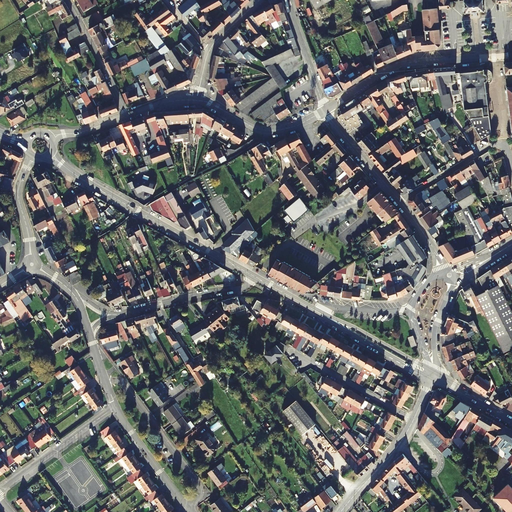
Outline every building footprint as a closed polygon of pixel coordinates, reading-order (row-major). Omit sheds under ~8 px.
[(78,0),(84,11),(93,6),(90,0),(78,0)] [(198,11),(196,13),(196,16),(201,21),(204,22),(206,21),(200,7),(195,0),(187,0),(177,9),(184,17),(194,10),(197,7),(198,11)] [(214,34),(228,21),(223,16),(214,25),(205,12),(221,3),(218,0),(211,0),(200,7),(206,21),(208,25),(209,29),(214,34)] [(232,18),(241,9),(234,1),(229,5),(226,5),(223,1),(223,0),(218,0),(221,3),(227,12),(232,18)] [(241,9),(249,1),(248,0),(233,0),(234,1),(241,9)] [(438,0),(440,9),(451,8),(451,2),(449,3),(448,0),(438,0)] [(482,0),(463,0),(464,1),(463,1),(464,13),(484,11),(482,0)] [(327,10),(332,7),(328,1),(323,4),(327,10)] [(57,6),(57,7),(59,10),(61,9),(64,12),(59,15),(62,19),(71,13),(65,2),(59,5),(57,6)] [(283,26),(284,26),(287,34),(292,33),(282,2),(275,5),(280,19),(280,20),(283,26)] [(57,6),(55,3),(46,8),(48,12),(57,7),(57,6)] [(280,20),(280,19),(276,11),(272,13),(272,12),(273,11),(270,5),(263,8),(266,13),(270,22),(276,20),(277,21),(280,20)] [(48,12),(49,16),(53,13),(59,10),(57,7),(48,12)] [(156,24),(171,12),(167,7),(147,21),(140,11),(135,15),(146,31),(151,27),(156,24)] [(390,13),(392,17),(402,12),(402,7),(396,9),(390,12),(390,13)] [(263,8),(251,14),(255,19),(262,15),(265,24),(266,24),(267,26),(268,27),(271,26),(270,22),(266,13),(263,8)] [(415,37),(417,50),(418,49),(433,47),(433,49),(434,49),(434,48),(437,47),(438,47),(440,45),(440,41),(439,41),(438,28),(437,28),(436,22),(439,21),(438,9),(423,10),(425,31),(426,31),(426,36),(415,37)] [(168,23),(175,17),(171,12),(156,24),(166,36),(171,32),(164,24),(167,22),(168,23)] [(228,21),(232,18),(227,12),(223,16),(228,21)] [(95,21),(89,24),(90,27),(97,24),(93,14),(92,15),(95,21)] [(247,16),(260,31),(263,28),(260,24),(257,20),(256,21),(255,19),(251,14),(247,16)] [(92,15),(86,18),(89,24),(95,21),(92,15)] [(111,26),(115,25),(113,20),(111,16),(106,19),(110,25),(108,26),(109,28),(111,26)] [(252,28),(257,34),(260,31),(247,16),(245,19),(247,22),(252,28)] [(366,24),(365,24),(375,43),(382,40),(373,20),(372,21),(366,24)] [(92,36),(101,31),(100,29),(103,27),(102,25),(103,25),(102,22),(89,29),(92,36)] [(209,29),(208,25),(198,34),(206,43),(214,34),(209,29)] [(239,29),(237,27),(229,36),(233,41),(239,35),(246,43),(249,40),(246,36),(243,32),(239,29)] [(412,53),(417,50),(415,37),(412,37),(410,29),(405,30),(408,43),(412,53)] [(92,36),(100,53),(109,49),(105,38),(107,37),(105,33),(106,32),(105,30),(101,31),(92,36)] [(397,34),(401,46),(408,43),(405,30),(404,30),(404,31),(402,32),(402,33),(397,34)] [(260,31),(257,34),(251,38),(255,43),(256,42),(259,45),(260,44),(262,47),(268,43),(266,40),(267,40),(260,31)] [(68,40),(64,35),(58,38),(61,44),(67,41),(68,40)] [(189,52),(191,50),(192,49),(190,47),(197,42),(191,35),(179,44),(177,43),(176,44),(177,45),(186,55),(189,52)] [(223,41),(239,58),(236,61),(242,63),(246,65),(256,56),(249,50),(245,53),(233,41),(229,36),(223,41)] [(288,39),(292,48),(297,46),(294,37),(288,39)] [(61,44),(66,55),(73,52),(67,41),(61,44)] [(222,53),(227,55),(226,57),(231,59),(236,61),(239,58),(223,41),(218,47),(223,50),(222,53)] [(26,46),(24,43),(13,50),(15,53),(12,55),(15,58),(16,58),(19,62),(30,56),(25,47),(26,46)] [(405,56),(412,53),(408,43),(401,46),(405,56)] [(398,59),(405,56),(401,46),(397,48),(395,44),(393,45),(393,47),(398,59)] [(90,51),(88,45),(78,50),(80,55),(81,56),(90,51)] [(398,59),(393,47),(392,47),(393,49),(389,51),(387,46),(385,47),(391,61),(398,59)] [(163,55),(166,60),(170,58),(167,52),(163,47),(157,51),(146,58),(149,64),(163,55)] [(215,52),(226,57),(227,55),(222,53),(223,50),(218,47),(215,52)] [(384,64),(391,61),(385,47),(383,48),(385,53),(382,54),(381,52),(379,53),(384,64)] [(276,64),(294,56),(295,57),(300,55),(298,50),(293,52),(292,48),(290,49),(283,52),(278,54),(270,58),(262,62),(272,76),(273,77),(277,83),(281,88),(287,84),(272,63),(275,62),(276,64)] [(364,50),(367,56),(372,54),(377,67),(384,64),(379,53),(378,50),(377,49),(376,49),(377,51),(374,52),(372,49),(370,49),(369,48),(365,50),(364,50)] [(72,60),(80,55),(78,50),(77,49),(73,52),(66,55),(69,61),(72,60)] [(171,49),(170,50),(167,52),(170,58),(176,67),(180,64),(171,49)] [(191,62),(186,58),(184,60),(186,62),(185,63),(190,67),(195,69),(197,64),(198,58),(191,50),(189,52),(193,57),(191,62)] [(213,79),(228,77),(228,75),(228,73),(220,73),(220,74),(219,74),(219,73),(216,73),(217,69),(223,69),(223,64),(218,64),(220,56),(215,54),(209,79),(213,79)] [(167,61),(166,60),(163,55),(149,64),(152,70),(158,66),(167,61)] [(103,59),(111,75),(128,67),(127,65),(125,60),(114,66),(109,57),(103,59)] [(128,63),(129,65),(130,66),(139,61),(138,58),(128,63)] [(189,71),(187,75),(192,82),(195,69),(190,67),(185,63),(186,62),(184,60),(182,62),(186,66),(185,67),(189,71)] [(317,69),(323,80),(330,76),(332,80),(329,81),(328,80),(324,82),(325,84),(323,85),(322,85),(323,88),(331,85),(332,85),(337,82),(335,79),(335,78),(325,60),(316,64),(316,65),(318,69),(317,69)] [(139,61),(130,66),(132,70),(142,65),(139,61)] [(373,72),(371,65),(367,67),(364,69),(362,66),(360,67),(357,61),(355,62),(354,63),(363,78),(373,72)] [(511,62),(505,63),(504,64),(503,65),(506,84),(511,83),(511,62)] [(363,78),(354,63),(352,64),(355,71),(351,73),(347,63),(343,64),(348,75),(352,85),(363,78)] [(176,67),(180,74),(185,71),(180,64),(176,67)] [(161,70),(158,66),(152,70),(155,74),(161,70)] [(96,75),(92,77),(96,86),(102,83),(101,81),(104,79),(105,79),(100,68),(94,71),(96,75)] [(442,81),(450,80),(449,75),(448,68),(433,69),(438,89),(439,95),(443,114),(445,113),(452,109),(451,105),(448,92),(446,92),(446,94),(445,94),(442,81)] [(431,80),(434,90),(438,89),(433,69),(426,70),(427,77),(428,80),(431,80)] [(169,84),(161,70),(155,74),(162,87),(166,93),(171,91),(169,84)] [(426,70),(416,72),(418,83),(420,82),(421,87),(426,86),(425,78),(427,77),(426,70)] [(471,122),(489,120),(487,107),(488,107),(486,90),(485,85),(486,84),(485,82),(486,80),(486,74),(484,73),(484,70),(477,70),(477,71),(455,73),(455,74),(459,94),(460,102),(471,122)] [(79,74),(85,85),(88,83),(85,77),(88,75),(85,71),(79,74)] [(182,78),(174,81),(177,88),(192,82),(187,75),(185,71),(180,74),(182,78)] [(416,72),(405,74),(406,79),(410,79),(412,89),(417,88),(416,83),(418,83),(416,72)] [(155,74),(148,78),(156,90),(158,89),(161,88),(162,87),(155,74)] [(352,85),(348,75),(339,81),(343,89),(346,89),(352,85)] [(406,90),(403,81),(402,81),(401,75),(386,80),(396,95),(406,90)] [(214,85),(217,84),(219,90),(224,89),(236,86),(235,83),(233,83),(231,80),(229,81),(228,77),(213,79),(214,85)] [(256,90),(259,96),(277,83),(273,77),(256,90)] [(380,104),(376,96),(371,88),(365,92),(374,106),(385,124),(389,130),(407,119),(404,112),(405,111),(399,102),(396,95),(386,80),(376,86),(380,94),(386,90),(390,98),(391,97),(401,114),(390,120),(380,104)] [(102,83),(96,86),(88,90),(91,95),(102,89),(105,93),(104,94),(106,97),(112,94),(105,81),(102,83)] [(174,81),(169,84),(171,91),(177,88),(174,81)] [(137,82),(133,84),(139,97),(143,95),(137,82)] [(342,91),(337,82),(332,85),(331,85),(323,88),(327,95),(332,97),(342,91)] [(232,89),(227,93),(223,95),(227,101),(241,91),(242,92),(245,89),(243,86),(234,92),(232,89)] [(376,86),(371,88),(376,96),(380,94),(376,86)] [(137,97),(134,89),(122,93),(126,103),(131,101),(131,100),(137,97)] [(245,96),(249,93),(248,92),(245,89),(242,92),(241,91),(227,101),(231,106),(240,100),(238,98),(243,94),(245,96)] [(256,90),(247,96),(236,105),(240,110),(259,96),(256,90)] [(275,112),(279,119),(290,112),(282,97),(280,92),(279,91),(263,103),(271,115),(275,112)] [(357,97),(366,112),(369,116),(374,112),(372,108),(374,106),(365,92),(357,97)] [(399,102),(405,111),(417,105),(415,101),(412,94),(408,95),(412,103),(404,106),(401,101),(399,102)] [(451,103),(452,105),(460,102),(459,94),(452,95),(453,103),(451,103)] [(111,113),(109,106),(103,109),(101,103),(99,104),(95,97),(93,98),(97,107),(102,117),(111,113)] [(0,100),(0,114),(0,115),(1,114),(11,109),(5,98),(0,100)] [(338,116),(348,133),(363,124),(356,113),(362,110),(355,99),(345,105),(348,110),(338,116)] [(119,110),(114,100),(112,100),(114,104),(109,106),(111,113),(119,110)] [(259,114),(263,120),(271,115),(263,103),(250,112),(254,118),(259,114)] [(90,106),(87,107),(92,121),(98,118),(94,109),(92,110),(90,106)] [(23,107),(7,117),(12,126),(25,118),(23,115),(27,113),(23,107)] [(86,123),(92,121),(87,107),(84,108),(80,110),(85,121),(86,123)] [(76,111),(83,122),(85,121),(80,110),(76,111)] [(188,122),(188,117),(188,110),(178,111),(179,122),(181,122),(188,122)] [(195,133),(197,132),(199,132),(199,127),(199,125),(199,124),(201,119),(201,116),(203,110),(188,110),(188,117),(196,117),(195,126),(195,133)] [(217,118),(203,110),(201,116),(201,119),(199,124),(199,125),(211,131),(211,130),(210,130),(212,127),(217,118)] [(83,122),(76,111),(74,111),(80,123),(83,122)] [(168,119),(169,122),(171,125),(171,124),(172,124),(173,123),(179,122),(178,111),(163,112),(165,119),(168,119)] [(150,121),(151,121),(157,119),(155,112),(148,115),(150,121)] [(157,119),(161,129),(163,134),(163,136),(164,138),(167,137),(164,128),(167,127),(165,119),(163,112),(155,112),(157,119)] [(147,127),(145,123),(143,117),(131,121),(134,127),(135,132),(147,127)] [(211,131),(209,135),(211,136),(215,129),(220,132),(220,130),(225,122),(217,118),(212,127),(210,130),(211,130),(211,131)] [(430,121),(428,122),(443,144),(451,139),(437,118),(436,118),(430,121)] [(151,121),(157,136),(163,134),(161,129),(157,119),(151,121)] [(473,126),(481,140),(491,133),(490,125),(489,120),(471,122),(473,126)] [(225,122),(220,130),(232,137),(236,129),(232,126),(225,122)] [(133,156),(139,153),(129,129),(126,123),(119,125),(133,156)] [(186,129),(184,129),(181,129),(179,130),(179,132),(180,137),(183,136),(184,142),(189,141),(189,133),(188,130),(188,129),(186,129)] [(240,131),(236,129),(232,137),(231,139),(239,144),(244,135),(239,132),(240,131)] [(330,142),(332,145),(337,141),(328,131),(319,139),(326,148),(329,146),(327,145),(330,142)] [(174,132),(171,133),(169,133),(170,134),(171,138),(172,142),(176,141),(175,138),(180,137),(179,132),(174,132)] [(371,132),(366,135),(357,143),(366,154),(375,147),(370,142),(375,138),(371,132)] [(300,140),(296,133),(289,136),(284,138),(292,153),(295,159),(300,167),(305,164),(311,160),(300,140)] [(354,140),(357,143),(366,135),(363,133),(354,140)] [(163,134),(157,136),(156,137),(158,143),(165,140),(164,138),(163,136),(163,134)] [(124,143),(122,137),(119,138),(115,140),(112,135),(106,138),(106,139),(111,149),(116,146),(118,145),(122,154),(128,152),(124,143)] [(394,137),(387,143),(390,148),(397,159),(398,158),(401,155),(405,154),(401,148),(394,137)] [(284,138),(274,144),(278,150),(283,158),(287,155),(289,158),(294,169),(284,178),(286,180),(295,172),(300,167),(295,159),(292,153),(284,138)] [(397,159),(408,152),(420,144),(419,144),(417,138),(401,148),(405,154),(401,155),(398,158),(397,159)] [(111,155),(110,155),(114,165),(117,163),(113,154),(111,149),(106,139),(99,142),(99,143),(97,144),(102,155),(102,156),(109,153),(110,152),(111,155)] [(451,139),(443,144),(453,160),(454,159),(445,144),(452,140),(451,139)] [(452,140),(445,144),(454,159),(456,158),(453,152),(450,148),(453,146),(455,144),(454,144),(453,142),(452,140)] [(313,158),(318,164),(326,157),(336,149),(341,156),(346,152),(337,141),(332,145),(330,147),(329,146),(326,148),(322,151),(313,158)] [(467,142),(457,148),(463,158),(473,152),(467,142)] [(260,143),(252,148),(254,152),(255,155),(251,157),(260,172),(264,169),(258,159),(268,153),(270,156),(274,153),(274,152),(271,146),(268,148),(267,147),(260,143)] [(380,154),(387,149),(384,144),(368,156),(378,167),(380,165),(383,163),(385,160),(380,154)] [(381,171),(393,185),(402,178),(395,170),(392,173),(390,171),(401,163),(401,164),(416,155),(424,151),(420,144),(408,152),(397,159),(395,160),(389,164),(389,165),(381,171)] [(455,144),(453,146),(456,150),(453,152),(456,158),(458,161),(463,158),(457,148),(455,144)] [(4,149),(2,158),(6,159),(8,154),(16,160),(11,172),(0,168),(0,174),(15,179),(23,158),(22,155),(10,148),(5,145),(4,149)] [(167,148),(147,156),(144,157),(146,164),(170,156),(167,148)] [(397,159),(390,148),(388,149),(393,157),(387,162),(389,164),(395,160),(397,159)] [(219,154),(217,149),(208,152),(211,162),(222,157),(220,154),(219,154)] [(433,164),(424,151),(416,155),(423,167),(423,166),(425,169),(429,167),(433,164)] [(339,165),(340,166),(335,170),(332,172),(331,174),(335,179),(337,177),(339,175),(340,174),(355,162),(349,156),(345,159),(339,165)] [(381,171),(389,165),(385,160),(383,163),(380,165),(378,167),(381,171)] [(469,163),(472,168),(477,177),(487,196),(491,194),(488,183),(488,181),(487,177),(483,179),(481,177),(480,174),(481,173),(474,160),(469,163)] [(360,168),(355,162),(340,174),(340,177),(344,182),(360,168)] [(459,169),(465,178),(466,177),(471,175),(468,170),(472,168),(469,163),(459,169)] [(300,178),(304,185),(315,198),(325,190),(322,187),(324,186),(318,179),(317,180),(315,177),(312,174),(313,173),(311,170),(308,167),(307,167),(305,164),(300,167),(295,172),(300,178)] [(433,164),(429,167),(434,175),(438,172),(437,170),(433,164)] [(413,173),(415,176),(417,175),(425,169),(423,166),(423,167),(413,173)] [(459,182),(462,180),(467,187),(469,185),(466,181),(465,178),(459,169),(449,175),(450,175),(452,180),(457,177),(459,182)] [(50,178),(47,172),(40,175),(48,192),(48,193),(49,196),(52,195),(53,194),(48,184),(52,182),(50,178)] [(267,184),(272,181),(266,173),(262,176),(267,184)] [(0,186),(11,189),(14,180),(15,179),(0,174),(0,186)] [(48,192),(40,175),(34,178),(38,188),(41,187),(49,202),(53,200),(54,200),(52,195),(49,196),(48,193),(48,192)] [(132,181),(127,184),(131,191),(135,189),(137,192),(139,193),(144,190),(146,190),(145,191),(153,194),(156,184),(147,181),(149,177),(143,175),(142,179),(133,183),(132,181)] [(419,179),(417,175),(415,176),(405,182),(400,186),(404,193),(417,186),(415,181),(419,179)] [(452,180),(450,175),(446,177),(452,188),(452,187),(460,183),(464,189),(467,187),(462,180),(459,182),(457,177),(452,180)] [(405,182),(402,178),(393,185),(396,189),(400,186),(405,182)] [(439,181),(444,189),(448,187),(443,179),(439,181)] [(362,180),(355,186),(351,190),(359,199),(370,189),(362,180)] [(436,183),(440,191),(444,189),(439,181),(436,183)] [(510,187),(509,181),(503,182),(498,183),(498,181),(491,182),(488,183),(491,194),(493,193),(493,191),(496,190),(508,187),(510,187)] [(188,186),(194,196),(201,192),(195,182),(188,186)] [(281,186),(286,192),(291,199),(296,194),(294,192),(289,186),(286,182),(281,186)] [(460,183),(452,187),(456,194),(463,189),(464,189),(460,183)] [(474,194),(477,192),(472,184),(469,185),(474,194)] [(456,194),(454,196),(462,209),(467,206),(473,203),(478,200),(474,194),(469,185),(467,187),(464,189),(463,189),(456,194)] [(342,193),(344,196),(351,190),(349,187),(342,193)] [(34,209),(43,205),(44,204),(36,189),(35,189),(35,188),(32,189),(32,191),(28,193),(30,198),(28,199),(34,209)] [(380,191),(366,202),(377,214),(378,213),(386,222),(394,216),(399,213),(380,191)] [(87,198),(84,192),(78,195),(83,205),(94,200),(92,195),(87,198)] [(152,210),(173,222),(176,220),(180,227),(186,230),(191,227),(172,192),(164,197),(164,196),(149,204),(152,210)] [(335,198),(339,195),(336,192),(330,197),(333,200),(335,198)] [(62,203),(67,214),(83,206),(83,205),(78,195),(77,195),(62,203)] [(408,203),(413,209),(421,203),(419,199),(416,195),(409,199),(408,203)] [(54,200),(53,200),(55,206),(62,203),(59,198),(54,200)] [(308,210),(299,198),(283,211),(287,215),(283,219),(287,225),(292,221),(293,223),(308,210)] [(193,202),(196,206),(189,210),(194,219),(202,215),(204,219),(210,216),(200,199),(193,202)] [(428,206),(425,202),(429,200),(428,199),(427,199),(421,203),(413,209),(416,213),(427,207),(428,206)] [(511,232),(511,202),(504,205),(502,205),(498,208),(500,211),(506,221),(511,232)] [(91,221),(100,216),(94,203),(84,207),(91,221)] [(110,214),(115,209),(111,205),(106,210),(110,214)] [(474,255),(488,247),(477,226),(467,206),(462,209),(455,214),(464,234),(471,249),(472,250),(474,255)] [(437,231),(436,229),(434,225),(442,220),(436,211),(432,214),(427,207),(416,213),(431,236),(437,231)] [(491,223),(497,220),(499,219),(501,224),(506,221),(500,211),(494,214),(493,212),(491,213),(492,215),(491,216),(488,217),(491,223)] [(401,215),(399,213),(394,216),(398,222),(403,218),(401,215)] [(36,232),(48,225),(53,223),(51,217),(34,226),(36,232)] [(493,238),(491,239),(494,244),(500,240),(497,233),(491,223),(488,217),(484,219),(483,219),(489,229),(490,228),(493,233),(491,234),(493,238)] [(224,251),(229,253),(244,240),(254,231),(246,218),(230,233),(232,235),(221,245),(224,247),(224,251)] [(370,233),(379,246),(386,242),(409,227),(403,218),(398,222),(398,223),(400,226),(398,227),(381,237),(376,229),(370,233)] [(478,221),(479,224),(477,226),(488,247),(494,244),(491,239),(481,219),(478,221)] [(442,220),(434,225),(436,229),(444,223),(442,220)] [(504,238),(511,233),(511,232),(506,221),(501,224),(503,226),(504,229),(501,231),(504,238)] [(139,226),(139,225),(132,228),(141,248),(148,245),(142,233),(139,226)] [(60,235),(56,227),(51,229),(55,237),(60,235)] [(198,230),(203,239),(207,236),(202,227),(198,230)] [(409,227),(386,242),(388,245),(391,243),(391,242),(398,237),(399,238),(403,236),(404,239),(413,233),(409,227)] [(136,244),(140,253),(143,252),(141,248),(132,228),(127,231),(133,244),(136,244)] [(0,276),(6,273),(0,262),(0,246),(11,241),(5,230),(0,232),(0,276)] [(416,241),(413,235),(402,242),(410,245),(416,241)] [(435,242),(438,246),(445,243),(442,238),(435,242)] [(244,240),(229,253),(235,257),(240,250),(239,249),(246,242),(244,240)] [(52,246),(49,241),(43,244),(52,262),(63,256),(60,250),(58,251),(59,252),(55,254),(51,246),(52,246)] [(186,266),(186,267),(188,272),(190,277),(188,278),(193,288),(199,284),(184,256),(183,254),(178,244),(174,241),(173,243),(172,246),(181,263),(184,262),(186,266)] [(397,245),(402,255),(419,245),(416,241),(410,245),(402,242),(397,245)] [(454,251),(448,242),(445,243),(438,246),(445,257),(446,259),(449,263),(452,264),(463,260),(474,255),(472,250),(468,251),(467,248),(457,252),(457,251),(456,251),(455,251),(454,251)] [(424,253),(419,245),(402,255),(408,265),(402,271),(409,276),(413,278),(418,281),(426,269),(420,265),(418,262),(421,261),(425,258),(424,253)] [(238,259),(252,267),(259,261),(264,257),(262,256),(260,258),(252,253),(254,250),(248,246),(246,250),(244,249),(238,259)] [(211,278),(197,255),(188,250),(187,249),(194,262),(196,261),(202,270),(199,272),(205,281),(211,278)] [(197,273),(187,255),(184,256),(199,284),(205,281),(199,272),(197,273)] [(197,255),(211,278),(218,274),(213,265),(207,260),(197,255)] [(55,262),(58,268),(73,260),(72,259),(67,261),(66,257),(55,262)] [(268,274),(304,293),(318,282),(310,277),(310,276),(284,262),(283,263),(276,259),(268,274)] [(75,267),(76,266),(73,260),(58,268),(61,274),(68,270),(75,267)] [(354,275),(356,260),(342,268),(342,271),(341,276),(354,275)] [(511,281),(511,275),(504,261),(497,265),(502,274),(502,275),(504,279),(508,277),(511,282),(511,281)] [(162,268),(164,272),(165,271),(167,276),(163,278),(165,281),(166,285),(167,287),(170,292),(177,289),(176,288),(173,281),(170,273),(169,272),(167,267),(164,262),(162,264),(160,264),(162,268)] [(225,270),(214,264),(213,265),(218,274),(225,270)] [(490,270),(504,295),(508,293),(499,277),(502,275),(502,274),(497,265),(490,270)] [(341,276),(342,271),(342,268),(337,271),(336,278),(334,297),(352,299),(352,292),(342,291),(342,288),(339,288),(341,276)] [(475,296),(485,315),(504,354),(511,349),(511,308),(508,301),(504,295),(490,270),(478,278),(485,292),(475,296)] [(137,299),(143,297),(139,287),(137,287),(130,271),(126,273),(128,278),(129,280),(137,299)] [(185,273),(184,271),(183,272),(180,274),(188,290),(193,288),(188,278),(185,273)] [(389,300),(397,298),(395,289),(390,272),(386,274),(388,280),(385,281),(385,284),(383,285),(381,288),(382,290),(380,291),(382,296),(386,298),(388,297),(389,300)] [(80,274),(71,280),(73,285),(83,279),(80,274)] [(145,287),(143,288),(147,296),(154,293),(146,275),(141,277),(144,284),(145,287)] [(366,285),(366,279),(363,279),(362,279),(360,289),(357,288),(358,275),(354,275),(352,292),(352,299),(364,300),(364,299),(366,285)] [(413,289),(419,282),(418,281),(413,278),(409,276),(406,278),(408,280),(404,282),(403,280),(400,276),(398,278),(408,292),(413,289)] [(334,297),(336,278),(332,277),(331,286),(323,285),(321,295),(334,297)] [(408,292),(398,278),(396,279),(400,285),(395,289),(397,298),(403,296),(408,292)] [(14,289),(21,300),(35,291),(33,288),(32,286),(28,280),(21,285),(14,289)] [(125,284),(128,291),(126,292),(130,302),(137,299),(129,280),(126,282),(126,283),(125,284)] [(42,291),(36,283),(32,286),(33,288),(35,291),(38,294),(42,291)] [(96,295),(93,289),(90,291),(94,297),(99,300),(106,297),(111,307),(118,303),(117,300),(113,292),(110,284),(109,283),(104,286),(106,291),(96,295)] [(117,292),(113,283),(110,284),(113,292),(117,300),(118,303),(125,300),(121,290),(117,292)] [(480,312),(482,316),(485,315),(475,296),(469,284),(459,291),(463,300),(470,296),(478,312),(480,312)] [(164,298),(172,296),(170,292),(167,287),(161,291),(163,296),(164,298)] [(21,300),(14,289),(6,295),(9,300),(12,297),(18,305),(19,305),(23,310),(27,307),(21,300)] [(240,305),(237,297),(216,302),(221,308),(223,310),(229,309),(231,314),(245,309),(247,312),(246,313),(250,318),(253,316),(244,304),(240,305)] [(44,304),(51,313),(61,307),(55,298),(47,304),(46,302),(44,304)] [(261,303),(257,300),(252,309),(256,311),(261,303)] [(268,315),(272,307),(265,303),(264,304),(261,303),(256,311),(260,313),(261,311),(268,315)] [(57,322),(66,315),(61,307),(51,313),(57,322)] [(272,307),(268,315),(278,321),(282,314),(279,313),(279,311),(272,307)] [(213,330),(214,332),(220,326),(223,329),(228,326),(225,322),(230,319),(223,310),(221,308),(209,318),(208,317),(204,320),(207,323),(213,330)] [(8,310),(4,312),(9,318),(9,319),(13,317),(8,310)] [(154,318),(156,318),(155,312),(146,315),(149,326),(150,325),(156,337),(157,338),(159,337),(153,325),(156,324),(154,318)] [(289,328),(293,319),(286,315),(285,316),(282,314),(278,321),(278,322),(289,328)] [(153,339),(156,337),(150,325),(149,326),(146,315),(133,319),(134,325),(135,324),(138,323),(140,322),(141,322),(142,327),(145,327),(150,335),(151,335),(153,339)] [(183,323),(178,315),(169,320),(174,328),(183,323)] [(453,322),(454,318),(449,315),(440,335),(453,332),(454,332),(456,328),(461,330),(463,325),(453,322)] [(133,332),(136,338),(140,336),(135,324),(134,325),(133,319),(126,320),(128,327),(131,333),(133,332)] [(293,319),(289,328),(296,332),(301,323),(293,319)] [(116,323),(121,334),(122,333),(125,332),(124,329),(121,322),(116,323)] [(204,325),(202,324),(189,333),(194,342),(196,346),(213,335),(212,334),(215,332),(214,332),(213,330),(207,323),(204,325)] [(293,347),(296,349),(308,327),(301,323),(296,332),(300,334),(299,336),(296,342),(293,347)] [(73,325),(63,331),(66,335),(75,329),(73,325)] [(300,351),(307,338),(311,340),(316,332),(308,327),(296,349),(300,351)] [(76,329),(63,338),(62,337),(53,344),(58,352),(62,350),(59,346),(69,339),(71,341),(80,335),(76,329)] [(170,333),(167,329),(164,331),(176,352),(178,351),(185,364),(187,366),(191,363),(190,361),(182,348),(181,348),(171,332),(170,333)] [(116,330),(100,335),(102,340),(100,340),(101,344),(119,339),(116,330)] [(308,355),(311,357),(323,336),(316,332),(311,340),(309,343),(313,346),(308,355)] [(440,335),(442,347),(454,343),(453,338),(454,338),(453,332),(440,335)] [(328,346),(333,337),(325,333),(323,336),(311,357),(315,359),(321,348),(325,350),(328,346)] [(335,350),(340,341),(333,337),(328,346),(335,350)] [(340,341),(335,350),(342,354),(347,345),(340,341)] [(288,346),(281,342),(278,346),(284,353),(288,346)] [(455,347),(454,343),(442,347),(445,357),(451,354),(451,356),(458,353),(462,352),(459,345),(455,347)] [(278,346),(277,345),(273,347),(268,351),(268,352),(265,355),(272,364),(274,364),(281,358),(280,357),(284,353),(278,346)] [(347,363),(355,350),(347,345),(342,354),(340,359),(347,363)] [(355,350),(347,363),(355,367),(362,354),(355,350)] [(460,356),(458,353),(451,356),(451,354),(445,357),(447,362),(450,360),(460,356)] [(470,356),(469,355),(468,353),(460,356),(450,360),(454,370),(461,366),(459,362),(465,360),(464,358),(470,356)] [(362,371),(370,358),(362,354),(355,367),(362,371)] [(65,359),(70,366),(76,361),(72,355),(65,359)] [(138,374),(131,361),(134,360),(131,356),(121,362),(123,365),(121,366),(125,373),(127,372),(130,378),(138,374)] [(372,371),(377,362),(370,358),(362,371),(369,376),(372,371)] [(382,377),(387,369),(384,367),(384,366),(377,362),(372,371),(382,377)] [(191,363),(187,366),(192,374),(203,368),(199,363),(194,366),(192,363),(191,363)] [(77,366),(75,367),(73,364),(69,367),(65,370),(67,373),(69,372),(75,380),(83,374),(77,366)] [(212,372),(208,364),(203,368),(207,375),(212,372)] [(469,364),(457,371),(463,380),(466,378),(474,373),(469,364)] [(382,378),(385,380),(390,371),(387,369),(382,377),(382,378)] [(303,372),(301,374),(307,381),(309,380),(303,372)] [(85,384),(88,381),(83,374),(75,380),(80,387),(76,390),(79,394),(88,388),(85,384)] [(322,376),(317,384),(329,391),(335,381),(327,377),(326,378),(322,376)] [(484,395),(490,388),(483,382),(483,381),(477,377),(470,386),(475,389),(476,388),(484,395)] [(335,381),(329,391),(341,397),(345,390),(342,388),(343,386),(335,381)] [(5,393),(16,385),(13,382),(3,388),(3,389),(5,393)] [(369,389),(374,392),(378,385),(373,382),(369,389)] [(413,386),(405,382),(401,389),(409,393),(413,386)] [(198,383),(189,388),(192,394),(201,389),(198,383)] [(157,385),(148,391),(158,406),(168,399),(157,385)] [(88,388),(79,394),(80,396),(79,397),(85,404),(88,402),(96,396),(91,388),(89,390),(88,388)] [(409,393),(401,389),(397,396),(405,400),(409,393)] [(345,390),(341,397),(352,403),(358,394),(350,390),(349,391),(345,390)] [(497,395),(494,391),(488,399),(493,402),(494,400),(501,404),(508,402),(509,404),(511,403),(511,399),(509,394),(506,395),(504,392),(497,395)] [(358,394),(352,403),(364,410),(365,408),(368,402),(365,400),(366,399),(358,394)] [(429,401),(425,412),(435,423),(439,414),(430,411),(433,404),(440,408),(445,398),(441,396),(439,398),(435,395),(431,402),(429,401)] [(99,404),(101,403),(96,396),(88,402),(93,408),(91,410),(93,414),(101,407),(99,404)] [(405,400),(397,396),(393,403),(401,407),(405,400)] [(283,411),(303,435),(316,424),(297,400),(283,411)] [(453,410),(465,417),(471,408),(459,401),(453,410)] [(181,417),(173,405),(163,412),(172,424),(181,417)] [(461,448),(465,443),(459,437),(470,421),(476,425),(477,424),(483,414),(471,408),(465,417),(451,438),(453,440),(461,448)] [(213,411),(205,415),(207,419),(216,414),(213,411)] [(384,419),(392,423),(396,416),(389,412),(387,414),(383,412),(380,416),(384,419)] [(440,437),(447,444),(448,443),(450,445),(451,443),(451,442),(453,440),(451,438),(438,425),(435,423),(425,412),(417,428),(420,431),(423,434),(430,427),(438,435),(437,436),(439,438),(440,437)] [(477,424),(488,430),(494,421),(483,414),(477,424)] [(38,433),(45,441),(52,437),(50,434),(54,432),(51,428),(46,420),(44,418),(43,416),(39,420),(42,423),(35,428),(38,433)] [(384,419),(380,416),(376,424),(376,423),(374,426),(386,433),(387,430),(388,430),(392,423),(384,419)] [(181,417),(172,424),(181,436),(190,430),(181,417)] [(501,431),(504,426),(501,425),(494,421),(488,430),(487,432),(491,434),(495,428),(501,431)] [(108,425),(100,431),(102,434),(106,432),(111,428),(108,425)] [(386,433),(374,426),(368,437),(381,444),(385,437),(384,436),(386,433)] [(491,444),(495,448),(498,445),(503,439),(507,441),(506,443),(507,444),(502,449),(508,454),(505,457),(509,460),(511,456),(511,454),(509,452),(511,449),(511,430),(504,426),(501,431),(497,438),(494,440),(491,444)] [(29,433),(32,438),(28,440),(33,447),(37,444),(39,446),(45,441),(38,433),(35,428),(29,433)] [(102,434),(104,438),(106,437),(112,444),(120,438),(115,430),(113,432),(111,428),(106,432),(102,434)] [(494,440),(497,438),(491,434),(487,432),(485,435),(494,440)] [(216,449),(205,433),(196,440),(204,450),(202,452),(202,453),(202,454),(203,455),(204,456),(205,456),(206,456),(207,455),(216,449)] [(112,444),(106,437),(104,438),(104,439),(103,440),(104,441),(105,440),(109,446),(112,444)] [(359,437),(355,440),(356,441),(362,447),(366,444),(359,437)] [(381,444),(368,437),(366,442),(370,444),(369,447),(377,451),(381,444)] [(120,454),(126,449),(124,447),(126,446),(120,438),(112,444),(118,452),(116,453),(118,455),(120,454)] [(431,441),(438,449),(441,447),(433,439),(431,441)] [(503,439),(498,445),(500,447),(505,442),(505,443),(506,443),(507,441),(503,439)] [(33,447),(28,440),(24,443),(17,448),(23,457),(30,452),(29,450),(33,447)] [(337,440),(332,444),(337,449),(342,445),(337,440)] [(7,448),(11,453),(7,456),(12,463),(16,460),(17,461),(23,457),(17,448),(15,445),(14,444),(7,448)] [(348,454),(343,447),(338,451),(345,459),(360,477),(374,464),(370,459),(373,457),(369,452),(364,456),(358,462),(356,463),(348,454)] [(448,447),(445,450),(444,451),(442,449),(440,451),(447,458),(448,458),(453,453),(448,447)] [(115,461),(118,460),(122,457),(127,465),(136,458),(130,451),(128,452),(126,449),(120,454),(118,455),(113,458),(115,461)] [(350,452),(348,454),(356,463),(358,462),(350,452)] [(408,466),(411,469),(414,467),(402,454),(394,461),(402,471),(408,466)] [(3,459),(1,455),(0,456),(0,469),(3,472),(10,467),(8,466),(12,463),(7,456),(3,459)] [(122,457),(118,460),(124,467),(127,465),(122,457)] [(136,458),(127,465),(133,472),(128,476),(130,479),(142,471),(139,468),(141,466),(136,458)] [(398,476),(410,491),(416,487),(402,471),(394,461),(384,472),(389,476),(394,470),(399,475),(398,476)] [(219,489),(227,483),(216,467),(207,473),(219,489)] [(431,487),(417,470),(416,471),(414,473),(428,489),(431,487)] [(147,472),(145,474),(142,471),(130,479),(133,483),(139,479),(144,486),(152,480),(147,472)] [(382,489),(386,485),(383,482),(384,481),(379,477),(370,487),(377,493),(378,494),(380,491),(386,502),(389,500),(385,494),(385,492),(382,489)] [(150,494),(148,495),(150,498),(158,492),(156,489),(158,487),(152,480),(144,486),(150,494)] [(338,493),(329,482),(323,487),(332,498),(338,493)] [(511,511),(511,488),(508,484),(493,500),(504,511),(511,511)] [(21,497),(19,498),(25,507),(33,500),(27,493),(32,489),(30,487),(20,495),(21,497)] [(421,494),(416,487),(410,491),(405,495),(411,502),(421,494)] [(477,511),(482,508),(472,498),(463,488),(455,496),(459,500),(461,502),(470,511),(477,511)] [(160,507),(168,501),(163,493),(161,495),(158,492),(150,498),(152,501),(155,500),(160,507)] [(304,511),(316,503),(310,493),(298,502),(302,508),(304,511)] [(391,511),(399,511),(411,502),(405,495),(394,505),(389,509),(391,511)] [(213,511),(230,511),(231,511),(230,511),(227,511),(218,499),(209,506),(213,511)] [(33,500),(25,507),(28,511),(40,511),(47,507),(44,504),(39,508),(33,500)] [(163,511),(173,511),(172,510),(174,509),(168,501),(160,507),(163,511)] [(47,511),(54,507),(52,503),(47,507),(40,511),(47,511)]
